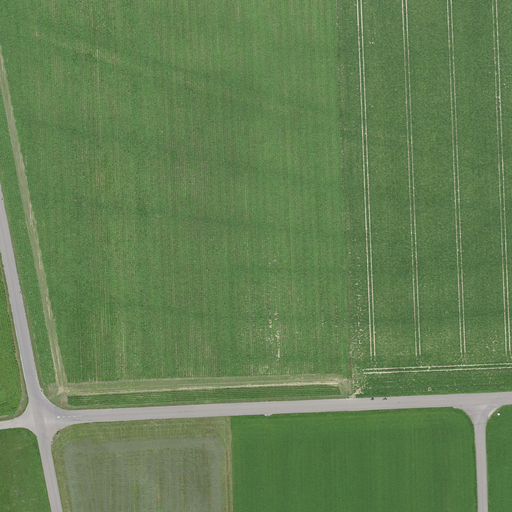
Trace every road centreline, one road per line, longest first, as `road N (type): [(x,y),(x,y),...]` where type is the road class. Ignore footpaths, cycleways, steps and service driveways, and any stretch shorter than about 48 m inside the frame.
road 1 (unclassified): [(41,418),(481,400)]
road 2 (unclassified): [(0,207),(41,418)]
